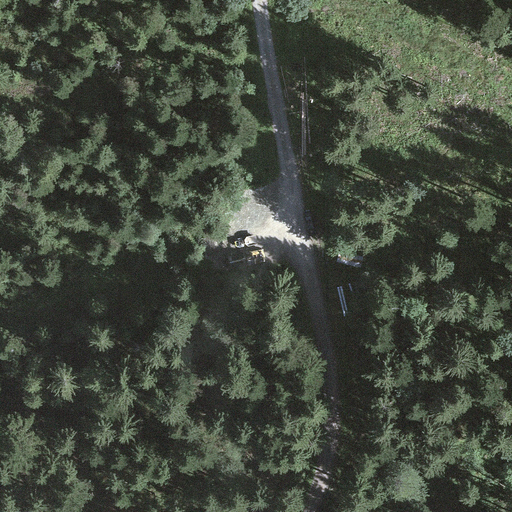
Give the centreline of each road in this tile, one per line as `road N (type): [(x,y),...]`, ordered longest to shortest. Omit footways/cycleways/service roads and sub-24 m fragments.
road 1 (unclassified): [(310,511),(328,453),(330,394),(281,110),(271,0)]
road 2 (track): [(0,322),(115,282),(304,237)]
